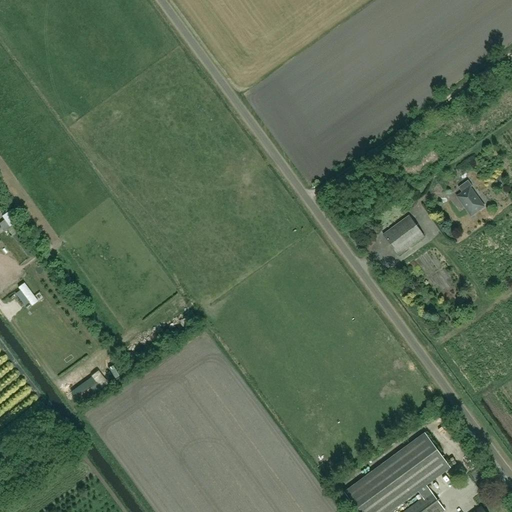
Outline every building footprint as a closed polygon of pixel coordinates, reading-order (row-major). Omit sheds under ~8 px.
[(473,187),(468,181),(459,188),(463,193),(458,197),(472,216),(484,207),(470,188),(473,187)] [(409,216),(383,235),(399,256),(425,237),(409,216)] [(34,253),(19,233),(12,238),(27,258),(34,253)] [(442,424),(448,435),(451,433),(445,422),(442,424)] [(443,511),(445,511),(432,493),(427,486),(451,469),(426,434),(345,493),(358,511),(392,511),(419,493),(423,499),(405,511),(443,511)]
